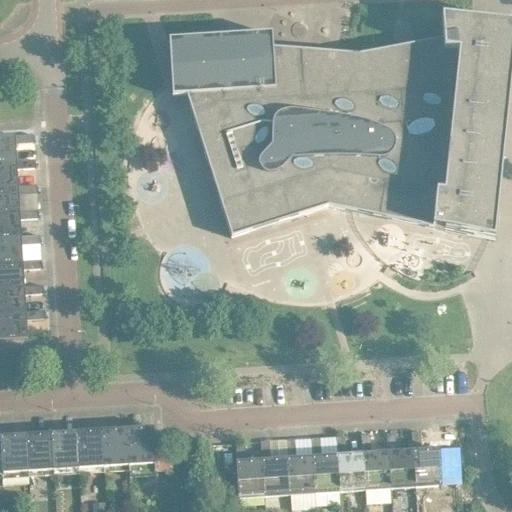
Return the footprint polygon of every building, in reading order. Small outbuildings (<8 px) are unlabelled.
[(273,49),(272,34),(170,41),(174,97),(188,96),(233,238),(330,208),(496,241),(511,85),(511,25),(443,18),(444,40),(360,56),(273,49)] [(0,162),(17,162),(17,161),(16,145),(36,144),(35,135),(16,136),(16,135),(0,136),(0,162)] [(0,162),(0,187),(18,187),(18,186),(17,170),(37,169),(37,160),(17,161),(17,162),(0,162)] [(0,187),(0,213),(20,212),(20,211),(19,195),(39,194),(38,185),(18,186),(18,187),(0,187)] [(0,213),(0,238),(22,237),(21,220),(40,219),(40,210),(20,211),(20,212),(0,213)] [(0,238),(0,263),(23,262),(22,245),(42,244),(41,235),(22,237),(0,238)] [(0,263),(0,288),(25,287),(24,271),(44,269),(43,260),(23,262),(0,263)] [(0,288),(0,314),(26,312),(25,296),(45,294),(45,286),(25,287),(0,288)] [(26,312),(0,314),(0,340),(29,339),(29,337),(28,337),(27,321),(47,320),(46,311),(26,312)] [(153,429),(128,431),(130,466),(155,464),(155,465),(156,465),(156,469),(171,468),(170,449),(156,450),(154,428),(153,428),(153,429)] [(128,431),(103,432),(105,467),(130,466),(128,431)] [(103,432),(78,434),(80,469),(105,467),(103,432)] [(413,433),(414,453),(417,487),(442,486),(442,487),(453,486),(452,466),(442,466),(441,450),(439,450),(439,451),(423,452),(422,432),(413,433)] [(78,434),(53,435),(55,470),(80,469),(78,434)] [(388,434),(389,454),(392,489),(417,487),(414,453),(398,454),(396,434),(388,434)] [(53,435),(28,437),(30,472),(55,470),(53,435)] [(362,436),(364,456),(366,491),(392,489),(389,454),(373,455),(371,435),(362,436)] [(30,472),(28,437),(3,438),(3,437),(1,437),(2,454),(3,459),(4,474),(5,474),(5,473),(30,472)] [(337,437),(339,457),(341,492),(366,491),(364,456),(347,457),(346,437),(337,437)] [(312,439),(313,459),(314,459),(316,494),(341,492),(339,457),(322,458),(321,439),(312,439)] [(287,441),(288,461),(289,461),(291,496),(316,494),(314,459),(313,459),(297,460),(296,440),(287,441)] [(262,442),(263,462),(264,462),(266,497),(291,496),(289,461),(288,461),(272,462),(271,442),(262,442)] [(264,462),(263,462),(247,463),(246,443),(237,444),(238,463),(237,463),(240,500),(241,500),(241,499),(266,497),(264,462)] [(451,449),(441,450),(442,466),(452,466),(451,449)]
